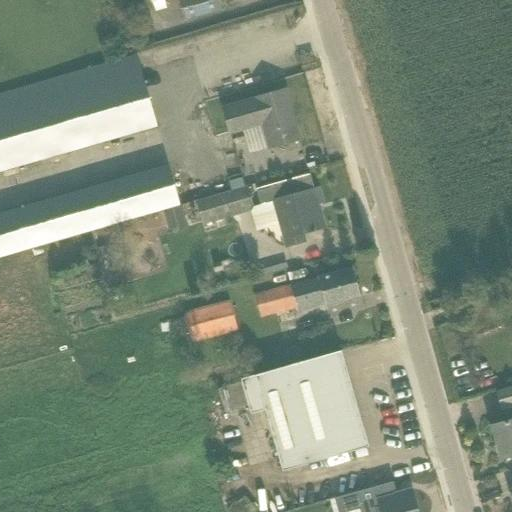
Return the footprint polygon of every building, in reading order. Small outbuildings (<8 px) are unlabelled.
[(178,0),(184,21),(221,11),(219,2),(225,0),(178,0)] [(256,99),(224,109),(230,132),(263,123),(270,147),(299,139),(285,90),(256,99)] [(0,258),(121,223),(109,182),(0,213),(0,258)] [(204,225),(254,210),(247,186),(197,201),(204,225)] [(274,201),(287,246),(304,241),(302,234),(311,231),(311,233),(315,232),(315,230),(324,228),(317,204),(322,202),(318,189),(274,201)] [(164,212),(169,231),(187,225),(182,207),(164,212)] [(327,305),(359,297),(352,269),(291,286),(297,307),(298,310),(326,303),(327,305)] [(261,316),(297,307),(291,286),(255,295),(261,316)] [(230,300),(184,312),(192,343),(238,331),(230,300)] [(366,446),(339,352),(242,380),(251,414),(267,409),(284,469),(366,446)] [(511,387),(497,392),(502,409),(503,409),(507,422),(492,426),(501,459),(511,455),(511,387)] [(417,511),(413,496),(404,498),(402,493),(378,500),(378,501),(360,506),(357,497),(340,502),(342,511),(417,511)]
